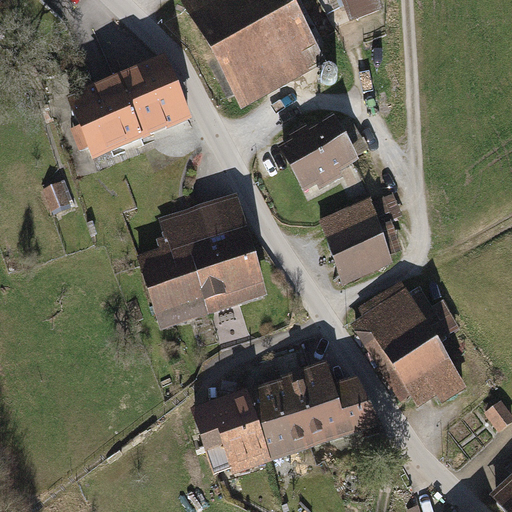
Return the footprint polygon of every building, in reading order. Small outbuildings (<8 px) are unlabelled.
[(287,0),(192,0),(181,6),(239,112),(321,65),(287,0)] [(342,0),(351,21),(382,8),(378,0),(342,0)] [(69,100),(95,162),(195,121),(169,58),(96,87),(97,89),(69,100)] [(291,141),(278,148),(304,195),(317,187),(320,192),(344,179),(342,174),(360,163),(334,117),(310,130),(307,125),(288,135),(291,141)] [(65,184),(41,193),(50,217),(74,208),(65,184)] [(139,260),(161,333),(271,300),(239,197),(159,218),(166,239),(158,241),(162,253),(139,260)] [(319,223),(343,288),(392,266),(371,200),(319,223)] [(414,402),(420,412),(439,400),(444,408),(469,393),(403,284),(358,311),(363,319),(351,326),(402,409),(414,402)] [(192,414),(215,478),(232,473),(233,478),(272,466),(271,464),(381,431),(356,382),(333,389),(326,366),(281,380),(283,383),(247,394),(247,393),(210,406),(211,409),(192,414)] [(511,415),(502,402),(485,414),(500,433),(511,424),(511,415)] [(511,511),(511,479),(491,498),(504,511),(511,511)]
